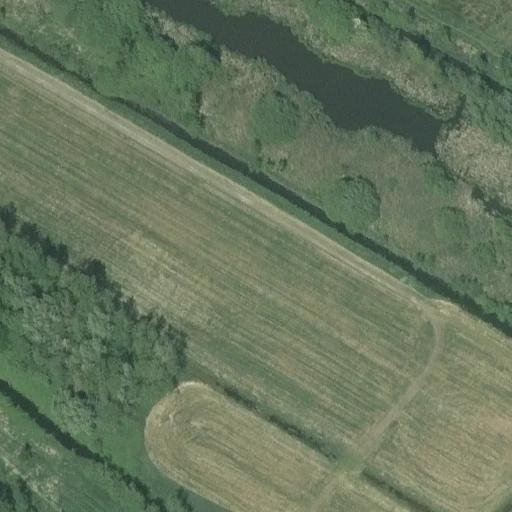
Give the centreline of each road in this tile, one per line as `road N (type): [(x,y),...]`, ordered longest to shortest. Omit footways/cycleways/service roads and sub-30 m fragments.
road 1 (track): [(306,511),(430,354),(421,312),(0,64)]
road 2 (unknown): [(0,101),(430,354),(464,355),(511,379)]
road 3 (unknown): [(511,65),(400,0)]
